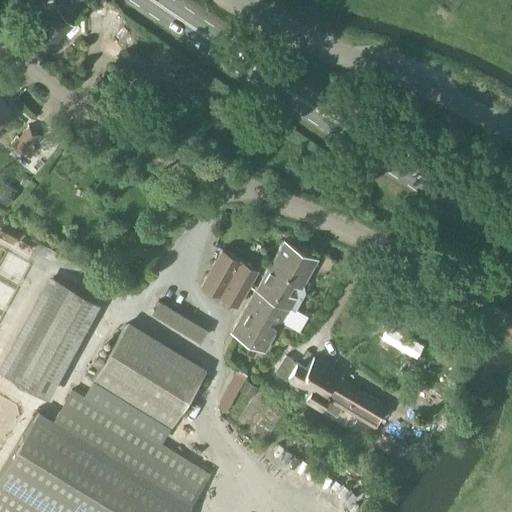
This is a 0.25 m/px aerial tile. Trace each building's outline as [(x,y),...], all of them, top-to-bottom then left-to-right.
[(24,40),(42,57),(71,26),(57,12),(42,27),(38,23),(27,34),(29,36),(24,40)] [(0,120),(11,110),(0,98),(0,120)] [(19,137),(18,135),(11,144),(23,154),(40,134),(29,125),(19,137)] [(0,178),(0,199),(8,204),(18,190),(0,178)] [(317,259),(283,240),(232,331),(265,350),(290,307),(295,309),(305,291),(303,283),(317,259)] [(259,268),(222,247),(201,285),(237,306),(259,268)] [(207,329),(160,299),(152,311),(199,341),(207,329)] [(204,372),(126,324),(93,379),(171,427),(204,372)] [(307,368),(286,356),(277,372),(286,377),(287,376),(310,389),(306,396),(337,415),(343,406),(374,425),(385,406),(335,376),(337,373),(312,359),(307,368)] [(429,420),(443,398),(427,388),(414,410),(429,420)] [(185,511),(209,474),(71,390),(53,420),(40,412),(0,477),(0,511),(185,511)]
